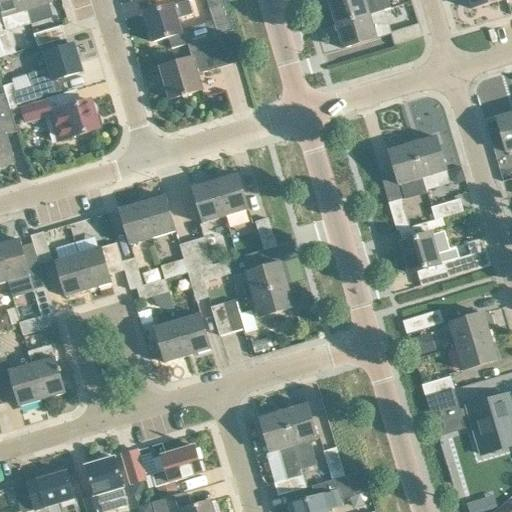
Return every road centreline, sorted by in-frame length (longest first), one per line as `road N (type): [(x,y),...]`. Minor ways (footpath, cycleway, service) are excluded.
road 1 (unclassified): [(301,116),(368,341)]
road 2 (residential): [(102,421),(79,340),(97,315),(125,328),(150,407)]
road 3 (residential): [(450,69),(511,274)]
road 4 (unclassified): [(368,341),(419,511)]
road 5 (residential): [(100,0),(149,159)]
road 6 (residential): [(149,159),(301,116)]
road 7 (residential): [(218,388),(368,341)]
road 8 (residential): [(450,69),(301,116)]
road 9 (residential): [(149,159),(0,204)]
road 10 (residential): [(218,388),(254,511)]
road 11 (unclassified): [(266,0),(301,116)]
